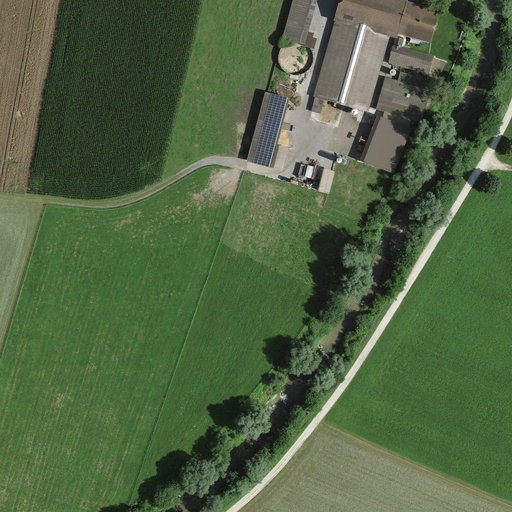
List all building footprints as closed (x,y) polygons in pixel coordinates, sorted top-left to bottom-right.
[(318,0),(293,0),(281,42),(304,49),(318,0)] [(438,12),(398,0),(345,0),(316,99),(367,114),(391,33),(428,44),(438,12)] [(435,59),(397,47),(391,66),(429,78),(435,59)] [(271,90),(265,88),(247,158),(253,159),(269,163),(274,165),(280,141),(278,141),(289,94),(286,94),(271,90)] [(412,126),(378,112),(360,157),(394,171),(412,126)]
